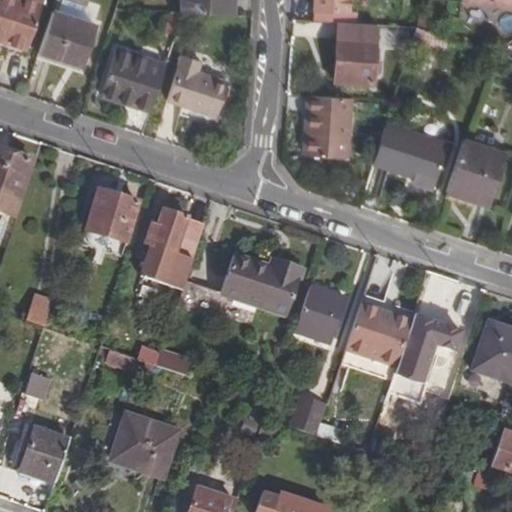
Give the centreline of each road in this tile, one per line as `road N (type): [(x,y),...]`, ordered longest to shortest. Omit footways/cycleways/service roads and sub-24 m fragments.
road 1 (residential): [(511,277),(239,187)]
road 2 (residential): [(239,187),(0,110)]
road 3 (residential): [(271,0),(273,70),(261,141),(239,187)]
